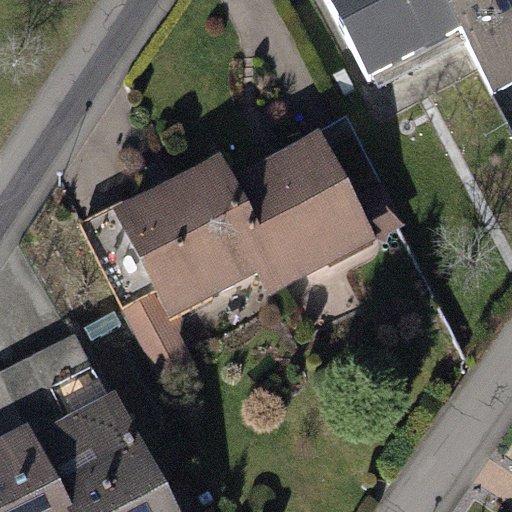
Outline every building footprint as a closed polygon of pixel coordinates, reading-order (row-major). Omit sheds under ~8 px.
[(466,37),(447,0),(329,0),(373,85),(466,37)] [(511,0),(447,0),(466,37),(497,97),(511,89),(511,0)] [(310,140),(316,151),(344,207),(388,186),(354,118),(310,140)] [(228,194),(267,274),(276,292),(364,248),(344,207),(316,151),(228,194)] [(160,285),(177,319),(267,274),(228,194),(216,171),(125,216),(160,285)] [(125,302),(160,285),(125,216),(120,207),(85,224),(125,302)] [(160,285),(125,302),(158,369),(193,352),(177,319),(160,285)] [(0,373),(0,421),(7,436),(49,413),(22,362),(0,373)] [(52,447),(82,511),(183,511),(134,408),(52,447)] [(82,511),(52,447),(45,434),(0,455),(0,511),(82,511)]
